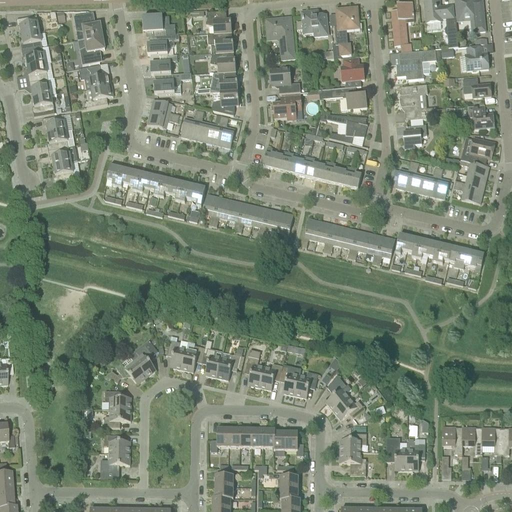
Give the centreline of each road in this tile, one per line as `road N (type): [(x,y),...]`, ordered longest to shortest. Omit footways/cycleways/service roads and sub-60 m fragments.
road 1 (residential): [(240,173),(129,144),(134,106),(115,1)]
road 2 (residential): [(374,206),(385,133),(370,0)]
road 3 (residential): [(318,493),(318,429),(311,420),(204,411)]
road 4 (residential): [(143,495),(144,399),(165,383),(197,390),(204,411)]
road 5 (residential): [(509,171),(485,230),(374,206)]
road 6 (unclassified): [(509,171),(494,0)]
road 7 (residential): [(240,173),(254,86),(247,12)]
road 8 (residential): [(465,511),(452,498),(432,495),(318,493)]
road 9 (residential): [(374,206),(356,213),(251,188),(240,173)]
